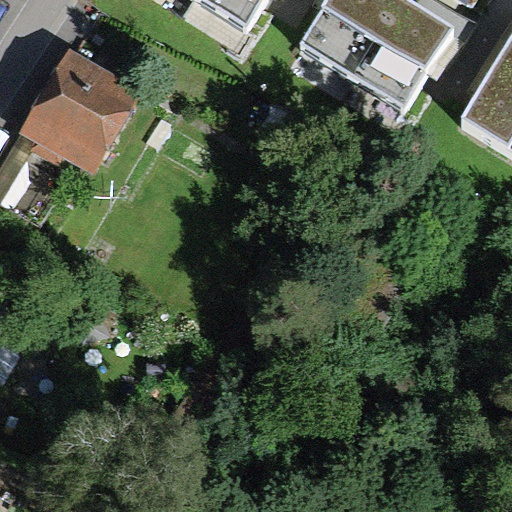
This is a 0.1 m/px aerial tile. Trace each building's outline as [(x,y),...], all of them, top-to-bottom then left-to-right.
[(263,0),(206,0),(247,26),(263,0)] [(463,57),(371,0),(339,0),(305,54),(419,126),(463,57)] [(503,0),(473,0),(495,14),(503,0)] [(511,46),(465,123),(511,151),(511,46)] [(138,116),(70,79),(39,135),(106,173),(138,116)] [(511,272),(467,252),(432,330),(485,354),(505,310),(511,312),(511,272)] [(0,324),(28,276),(0,260),(0,324)] [(474,415),(334,343),(316,379),(455,450),(474,415)]
